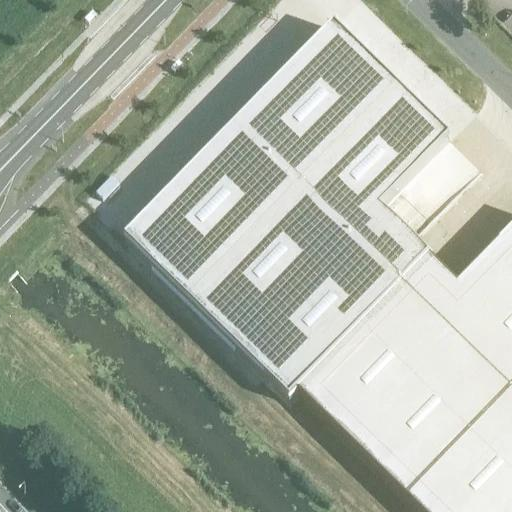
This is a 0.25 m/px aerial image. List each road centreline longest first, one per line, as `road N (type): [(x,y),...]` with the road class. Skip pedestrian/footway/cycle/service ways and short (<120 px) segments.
road 1 (tertiary): [(0,170),(165,0)]
road 2 (unclassified): [(416,0),(511,92)]
